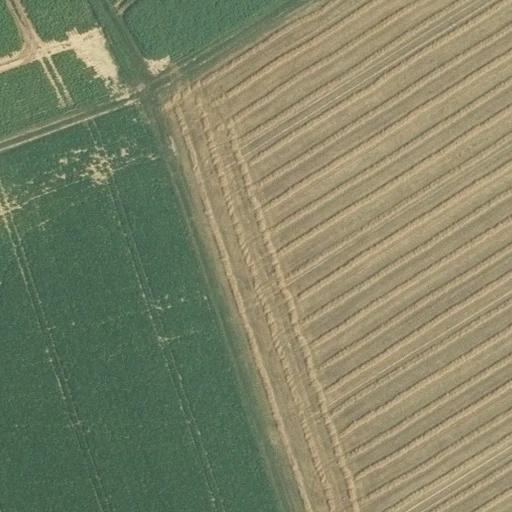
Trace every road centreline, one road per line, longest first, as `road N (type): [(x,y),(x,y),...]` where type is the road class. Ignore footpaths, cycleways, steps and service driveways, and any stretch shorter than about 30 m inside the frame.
road 1 (track): [(96,0),(147,93),(289,511)]
road 2 (track): [(300,0),(147,93),(0,147)]
